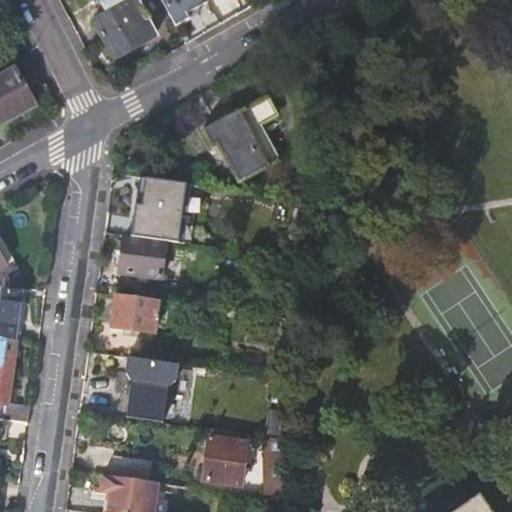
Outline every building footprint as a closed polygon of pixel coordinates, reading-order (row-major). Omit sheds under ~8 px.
[(111,7),(104,11),(107,16),(94,22),(114,57),(156,34),(137,0),(135,0),(131,3),(129,0),(108,0),(108,1),(111,7)] [(165,0),(172,16),(211,0),(165,0)] [(101,5),(104,11),(111,7),(108,1),(101,5)] [(14,69),(0,77),(0,124),(17,115),(16,112),(32,102),(14,69)] [(205,131),(212,146),(218,142),(240,181),(279,160),(260,125),(277,115),(266,97),(235,115),(229,105),(212,115),(216,124),(205,131)] [(176,183),(165,181),(164,186),(132,182),(127,223),(169,229),(176,183)] [(0,279),(20,269),(0,234),(0,279)] [(166,242),(124,236),(120,273),(161,278),(166,242)] [(0,290),(0,337),(15,340),(21,290),(0,290)] [(158,301),(116,295),(111,327),(154,333),(158,301)] [(228,321),(229,311),(209,309),(208,318),(228,321)] [(15,340),(0,337),(0,418),(8,420),(28,423),(30,407),(7,404),(16,340),(15,340)] [(143,399),(145,390),(148,365),(108,359),(105,380),(112,382),(110,394),(143,399)] [(111,416),(156,423),(161,393),(145,390),(143,399),(110,394),(112,382),(105,380),(103,398),(113,399),(111,416)] [(0,440),(1,439),(3,439),(5,438),(6,435),(8,420),(0,418),(0,440)] [(247,442),(210,437),(203,481),(242,486),(247,442)] [(270,438),(261,437),(264,481),(282,481),(279,439),(270,438)] [(151,463),(115,457),(112,475),(149,480),(151,463)] [(153,511),(157,483),(102,476),(100,492),(110,494),(107,511),(153,511)] [(469,511),(487,511),(481,503),(469,511)]
